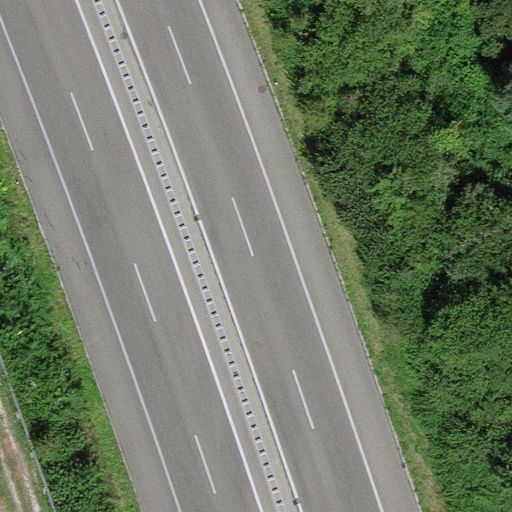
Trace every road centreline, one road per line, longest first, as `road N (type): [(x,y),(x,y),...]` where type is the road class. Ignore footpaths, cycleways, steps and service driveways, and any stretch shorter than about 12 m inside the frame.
road 1 (motorway): [(337,511),(149,0)]
road 2 (motorway): [(32,0),(92,136),(218,511)]
